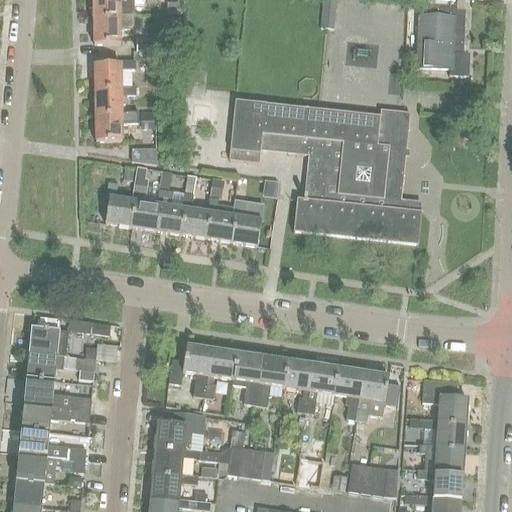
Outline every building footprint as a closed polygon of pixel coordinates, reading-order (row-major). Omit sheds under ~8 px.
[(92,0),(93,22),(119,22),(119,18),(135,17),(134,7),(143,6),(144,0),(92,0)] [(334,0),(323,0),(320,31),(333,33),(336,0),(334,0)] [(167,18),(184,18),(184,6),(167,6),(167,18)] [(466,81),(468,57),(460,57),(462,13),(418,11),(415,71),(447,73),(447,80),(466,81)] [(120,31),(135,31),(135,17),(119,18),(119,22),(93,22),(93,47),(120,47),(120,31)] [(165,41),(136,41),(136,54),(146,54),(146,61),(159,61),(159,54),(165,54),(165,41)] [(120,93),(121,89),(120,73),(136,73),(136,64),(120,64),(120,67),(94,67),(94,94),(120,93)] [(121,119),(121,116),(121,99),(136,99),(136,89),(121,89),(120,93),(94,94),(95,120),(121,119)] [(417,249),(420,226),(421,215),(400,212),(409,116),(391,114),(390,120),(265,107),(234,103),(228,163),(259,166),(261,145),(288,148),(287,156),(308,159),(303,204),(296,204),(293,236),(417,249)] [(95,145),(122,144),(121,126),(136,125),(136,116),(121,116),(121,119),(95,120),(95,145)] [(142,128),(155,128),(155,116),(142,116),(142,128)] [(155,164),(155,151),(130,151),(130,164),(155,164)] [(130,231),(155,235),(159,209),(156,208),(145,207),(148,183),(145,183),(146,172),(136,170),(136,174),(134,184),(133,190),(131,205),(134,206),(130,231)] [(134,184),(136,174),(125,172),(123,183),(134,184)] [(155,235),(179,238),(183,213),(181,212),(165,210),(170,176),(161,175),(158,194),(156,208),(159,209),(155,235)] [(179,238),(205,242),(209,216),(206,216),(190,213),(195,180),(186,178),(183,197),(181,212),(183,213),(179,238)] [(209,200),(221,202),(223,183),(212,181),(209,200)] [(104,227),(130,231),(134,206),(131,205),(115,202),(118,187),(108,185),(106,201),(108,201),(104,227)] [(209,216),(205,242),(231,246),(235,220),(232,219),(233,210),(217,207),(218,202),(209,201),(206,216),(209,216)] [(261,224),(240,221),(242,206),(234,205),(233,210),(232,219),(235,220),(231,246),(257,250),(261,224)] [(42,319),(41,331),(59,333),(60,321),(42,319)] [(28,357),(56,359),(59,334),(31,331),(28,357)] [(205,402),(212,353),(186,349),(184,364),(182,375),(204,379),(202,387),(199,386),(197,401),(205,402)] [(84,363),(94,364),(96,352),(86,351),(84,363)] [(214,380),(233,383),(237,357),(212,353),(205,402),(213,403),(215,389),(212,388),(214,380)] [(56,359),(28,357),(25,382),(54,385),(55,373),(63,374),(64,360),(56,359)] [(245,394),(243,408),(255,410),(262,360),(237,357),(233,383),(231,392),(245,394)] [(287,364),(262,360),(255,410),(264,411),(266,396),(262,396),(264,388),(283,391),(287,364)] [(75,362),(74,373),(78,374),(93,375),(94,364),(84,363),(75,362)] [(182,375),(184,364),(172,362),(168,387),(180,388),(182,375)] [(305,417),(312,368),(287,364),(283,391),(303,394),(302,401),(299,401),(297,415),(305,417)] [(332,407),(333,398),(334,398),(337,372),(312,368),(305,417),(314,418),(316,405),(332,407)] [(355,424),(363,375),(337,372),(334,398),(354,401),(353,409),(349,408),(347,423),(355,424)] [(92,385),(93,375),(78,374),(77,383),(92,385)] [(384,406),(388,379),(363,375),(355,424),(356,425),(354,435),(362,437),(366,411),(363,410),(364,403),(384,406)] [(54,385),(25,382),(23,407),(89,414),(91,402),(52,398),(54,385)] [(465,429),(467,402),(457,402),(458,386),(423,383),(421,405),(439,407),(437,424),(437,427),(465,429)] [(89,414),(23,407),(20,432),(49,435),(50,422),(88,426),(89,414)] [(191,436),(201,437),(203,419),(174,417),(173,428),(157,426),(155,453),(181,455),(181,453),(190,453),(191,436)] [(437,427),(437,424),(410,422),(410,431),(437,432),(436,450),(436,453),(463,454),(465,429),(437,427)] [(49,435),(20,432),(18,458),(52,461),(57,462),(74,463),(84,464),(85,453),(47,449),(49,435)] [(230,450),(242,452),(245,436),(232,434),(229,450),(230,450)] [(435,458),(434,474),(434,477),(461,479),(463,454),(436,453),(436,450),(418,449),(417,457),(435,458)] [(198,454),(198,463),(219,466),(217,480),(226,479),(226,477),(230,450),(221,454),(221,456),(198,454)] [(238,479),(242,452),(230,450),(226,477),(227,477),(238,479)] [(254,454),(242,452),(238,479),(250,481),(254,454)] [(155,453),(152,478),(179,480),(179,478),(191,479),(193,462),(198,463),(198,454),(190,453),(181,453),(181,455),(155,453)] [(266,456),(254,454),(250,481),(262,483),(266,456)] [(52,461),(18,458),(15,483),(43,486),(50,487),(52,470),(56,470),(57,462),(52,461)] [(295,487),(319,490),(322,465),(298,462),(295,487)] [(83,476),(84,464),(74,463),(73,475),(83,476)] [(360,497),(364,470),(352,468),(348,495),(360,497)] [(375,471),(364,470),(360,497),(371,499),(375,471)] [(383,501),(387,476),(387,473),(375,471),(371,499),(383,501)] [(434,477),(434,474),(417,473),(416,482),(434,483),(433,500),(432,502),(460,504),(461,479),(434,477)] [(398,477),(387,476),(383,501),(394,502),(398,477)] [(176,506),(177,503),(178,486),(195,488),(196,479),(191,479),(179,478),(179,480),(152,478),(150,503),(176,506)] [(334,478),(331,492),(344,495),(348,481),(334,478)] [(82,481),(70,480),(69,490),(81,491),(82,481)] [(12,508),(41,511),(43,486),(15,483),(12,508)] [(194,504),(207,505),(207,497),(195,496),(194,504)] [(432,502),(433,500),(415,498),(414,507),(432,508),(432,511),(459,511),(460,504),(432,502)] [(79,511),(80,504),(70,503),(69,511),(79,511)] [(150,503),(149,511),(175,511),(176,511),(180,511),(210,511),(211,506),(207,505),(194,504),(177,503),(176,506),(150,503)]
